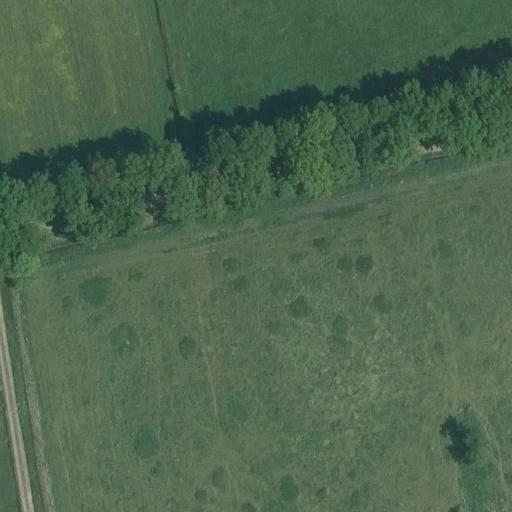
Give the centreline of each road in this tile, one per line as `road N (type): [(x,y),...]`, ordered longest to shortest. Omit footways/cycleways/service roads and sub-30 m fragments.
road 1 (unclassified): [(0,229),(511,108)]
road 2 (track): [(0,321),(31,511)]
